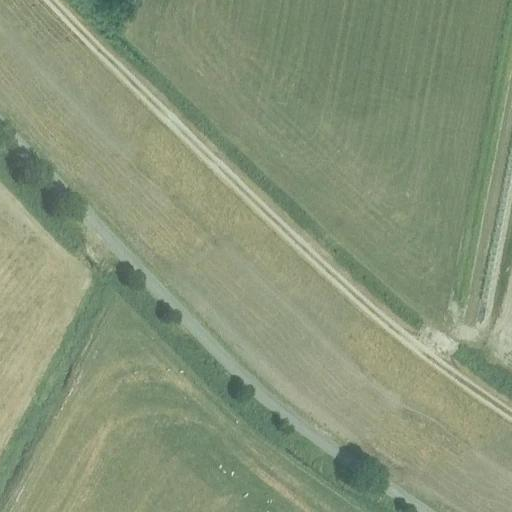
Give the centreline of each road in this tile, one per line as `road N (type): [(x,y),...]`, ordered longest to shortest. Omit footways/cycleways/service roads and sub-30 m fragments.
road 1 (unclassified): [(511,414),(327,275),(47,0)]
road 2 (unclassified): [(414,511),(234,376),(0,129)]
